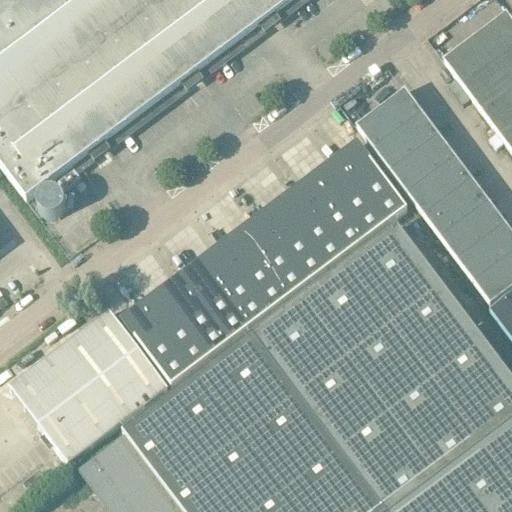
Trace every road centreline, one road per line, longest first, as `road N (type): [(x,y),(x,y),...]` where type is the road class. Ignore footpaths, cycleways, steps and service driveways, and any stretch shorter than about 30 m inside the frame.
road 1 (unclassified): [(0,340),(451,0)]
road 2 (unknown): [(224,80),(127,158),(168,213)]
road 3 (unknown): [(224,80),(298,25),(344,80)]
road 4 (unknown): [(417,26),(511,159)]
